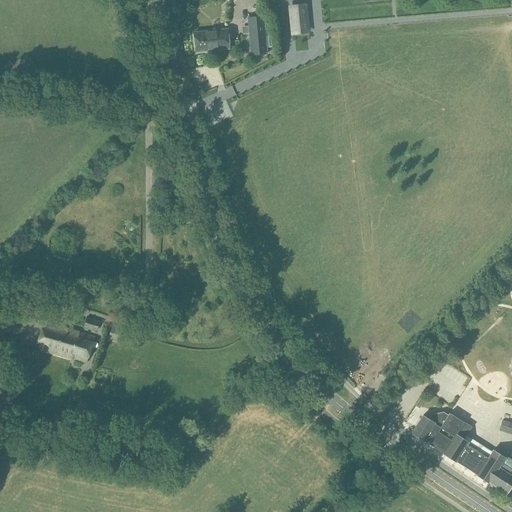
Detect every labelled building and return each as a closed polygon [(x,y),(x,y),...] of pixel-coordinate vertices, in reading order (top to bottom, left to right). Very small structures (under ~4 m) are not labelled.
[(307,34),(305,5),(289,7),(292,36),(307,34)] [(251,56),(267,54),(264,17),(248,18),(251,56)] [(227,29),(194,33),(195,41),(218,39),(219,43),(229,42),(227,29)] [(229,49),(229,42),(219,43),(218,39),(195,41),(196,53),(229,49)] [(206,108),(213,124),(235,115),(228,99),(206,108)] [(70,227),(62,228),(63,238),(71,238),(70,227)] [(97,332),(99,322),(86,318),(84,328),(97,332)] [(86,363),(94,337),(48,324),(40,349),(73,359),(86,363)] [(420,398),(415,406),(419,408),(424,401),(420,398)] [(449,413),(448,415),(443,412),(431,414),(428,420),(423,416),(411,433),(423,440),(430,445),(477,475),(492,450),(488,447),(489,446),(485,443),(483,446),(466,436),(471,427),(466,423),(449,413)] [(511,433),(511,423),(503,421),(500,430),(511,433)] [(492,450),(477,475),(489,483),(489,482),(507,493),(511,484),(511,475),(500,468),(505,459),(492,450)] [(377,473),(369,467),(365,473),(373,479),(377,473)]
